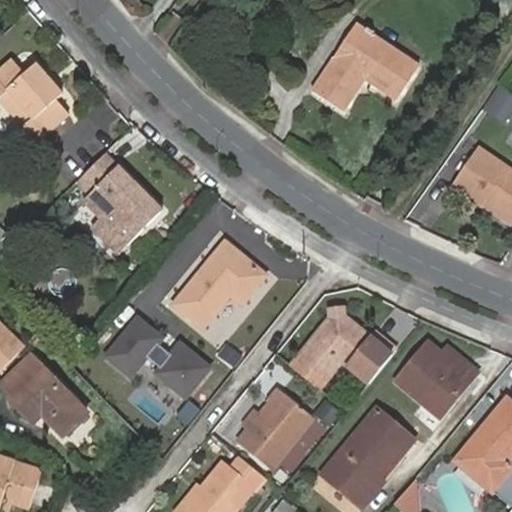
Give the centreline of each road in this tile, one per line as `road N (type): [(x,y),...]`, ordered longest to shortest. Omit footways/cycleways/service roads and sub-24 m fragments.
road 1 (residential): [(370,238),(188,107),(90,0)]
road 2 (residential): [(132,511),(370,238)]
road 3 (residential): [(511,297),(370,238)]
